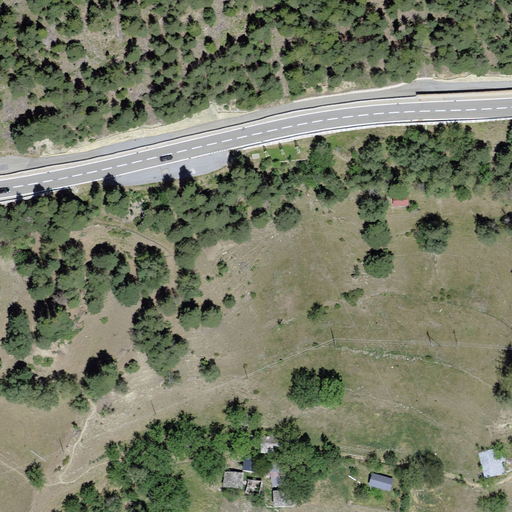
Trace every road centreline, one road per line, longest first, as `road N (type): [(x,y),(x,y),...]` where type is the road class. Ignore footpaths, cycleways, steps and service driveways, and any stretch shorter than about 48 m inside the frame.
road 1 (unclassified): [(0,169),(308,103),(511,85)]
road 2 (primary): [(0,189),(335,118),(511,107)]
